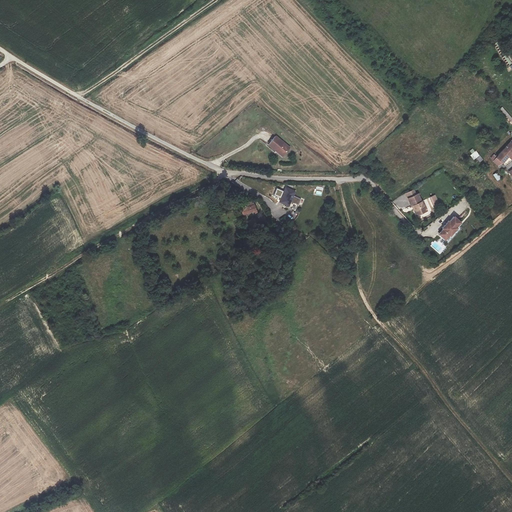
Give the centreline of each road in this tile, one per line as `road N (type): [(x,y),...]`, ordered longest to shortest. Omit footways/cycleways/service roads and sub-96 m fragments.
road 1 (unclassified): [(0,53),(219,170),(305,181),(365,176),(414,227)]
road 2 (track): [(337,179),(361,295),(511,479)]
road 3 (track): [(0,306),(219,170)]
road 4 (track): [(214,0),(77,96)]
